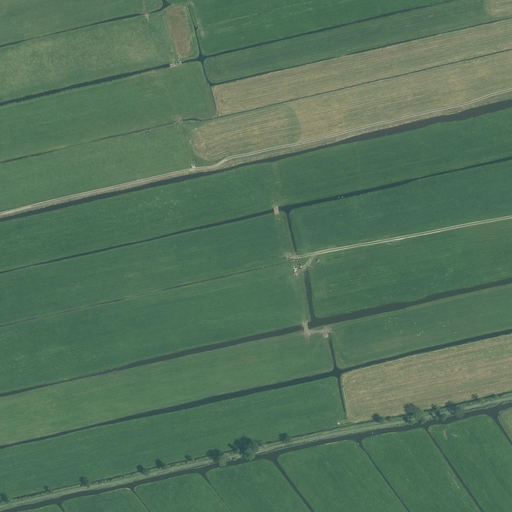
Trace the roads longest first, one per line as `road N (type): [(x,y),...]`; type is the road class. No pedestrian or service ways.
road 1 (track): [(194,169),(511,89)]
road 2 (track): [(0,214),(193,164)]
road 3 (track): [(317,252),(511,217)]
